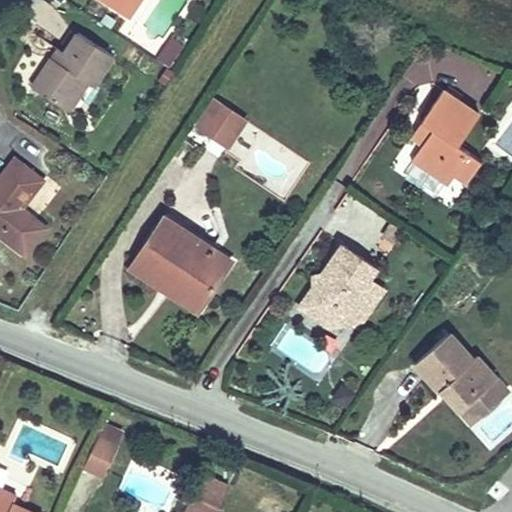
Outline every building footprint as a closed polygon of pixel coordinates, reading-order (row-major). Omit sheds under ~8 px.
[(33,82),(62,101),(83,72),(92,79),(115,46),(80,23),(60,55),(53,50),(33,82)] [(418,131),(406,146),(442,171),(448,165),(460,175),(477,149),(455,131),(478,101),(442,76),(419,109),(429,116),(418,131)] [(193,127),(233,147),(250,114),(210,93),(193,127)] [(429,116),(419,109),(408,124),(418,131),(429,116)] [(0,222),(13,233),(36,203),(24,194),(45,167),(16,145),(0,165),(0,222)] [(127,259),(156,278),(164,266),(177,274),(198,244),(205,235),(160,207),(127,259)] [(205,235),(198,244),(222,259),(228,251),(205,235)] [(314,281),(308,280),(296,296),(328,320),(337,318),(357,291),(369,300),(381,281),(361,267),(368,258),(336,237),(315,265),(322,267),(320,278),(314,281)] [(177,274),(173,279),(200,295),(222,259),(198,244),(177,274)] [(322,267),(315,265),(306,266),(304,274),(308,280),(314,281),(320,278),(322,267)] [(164,266),(156,278),(168,286),(173,279),(177,274),(164,266)] [(173,279),(168,286),(194,302),(200,295),(173,279)] [(357,291),(337,318),(356,316),(369,300),(357,291)] [(442,386),(459,406),(469,399),(480,414),(499,396),(486,381),(496,372),(476,350),(469,355),(446,328),(413,359),(438,388),(442,386)] [(508,388),(496,372),(486,381),(499,396),(508,388)] [(348,407),(357,390),(342,382),(333,400),(348,407)] [(469,399),(459,406),(470,423),(480,414),(469,399)] [(85,469),(107,477),(124,427),(103,419),(85,469)] [(215,511),(228,484),(201,471),(182,511),(215,511)] [(0,482),(0,511),(42,511),(20,502),(24,494),(0,482)]
